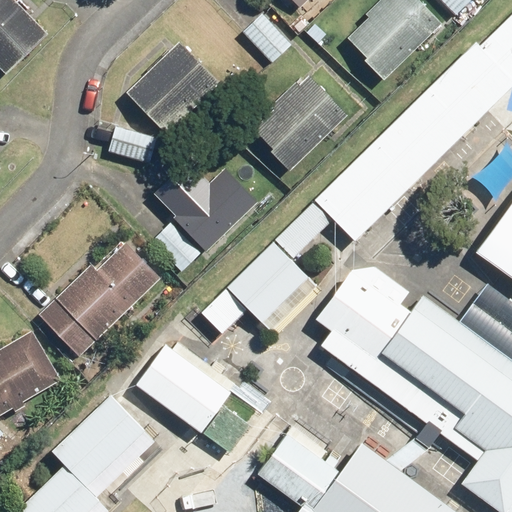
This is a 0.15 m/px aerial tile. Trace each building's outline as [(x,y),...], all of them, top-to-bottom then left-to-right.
[(11,0),(0,0),(0,74),(0,75),(44,31),(11,0)] [(297,0),(308,10),(317,0),(297,0)] [(412,0),(384,0),(345,38),(382,76),(436,25),(412,0)] [(435,0),(443,9),(453,0),(435,0)] [(511,6),(487,34),(511,59),(511,6)] [(287,41),(267,20),(249,36),(269,58),(287,41)] [(511,76),(475,40),(313,201),(353,241),(511,83),(511,76)] [(166,131),(215,89),(179,47),(130,89),(166,131)] [(252,136),(288,171),(336,122),(301,87),(252,136)] [(114,128),(106,153),(149,165),(156,140),(114,128)] [(205,247),(249,199),(198,154),(154,202),(205,247)] [(313,202),(277,238),(296,257),(332,221),(313,202)] [(511,207),(476,257),(511,282),(511,207)] [(271,241),(227,285),(263,320),(307,276),(271,241)] [(47,329),(78,359),(151,284),(120,254),(47,329)] [(329,327),(318,342),(476,459),(461,480),(503,511),(511,499),(511,359),(423,294),(410,311),(352,269),(316,318),(329,327)] [(225,288),(201,313),(220,333),(245,308),(225,288)] [(0,352),(0,413),(59,386),(36,335),(0,352)] [(136,382),(201,427),(231,386),(166,341),(136,382)] [(147,430),(108,392),(51,449),(89,488),(147,430)] [(287,426),(257,467),(302,499),(292,511),(469,511),(362,437),(342,465),(287,426)] [(88,511),(98,502),(59,463),(14,508),(17,511),(88,511)]
